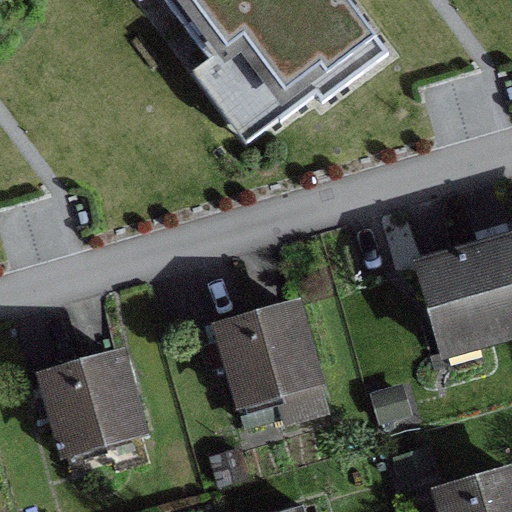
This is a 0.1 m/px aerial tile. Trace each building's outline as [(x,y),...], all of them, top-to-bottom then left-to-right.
[(145,0),(253,146),(394,42),(362,0),(145,0)] [(440,358),(511,337),(511,242),(506,245),(492,248),(481,252),(415,271),(440,358)] [(292,312),(217,333),(238,407),(313,386),(292,312)] [(52,417),(63,456),(137,435),(116,361),(41,382),(47,400),(32,404),(37,421),(52,417)] [(394,393),(370,401),(377,425),(401,418),(394,393)] [(237,456),(211,464),(219,490),(245,483),(237,456)] [(400,484),(408,482),(429,475),(423,456),(394,465),(400,484)] [(438,498),(442,511),(511,511),(511,479),(511,476),(438,498)]
